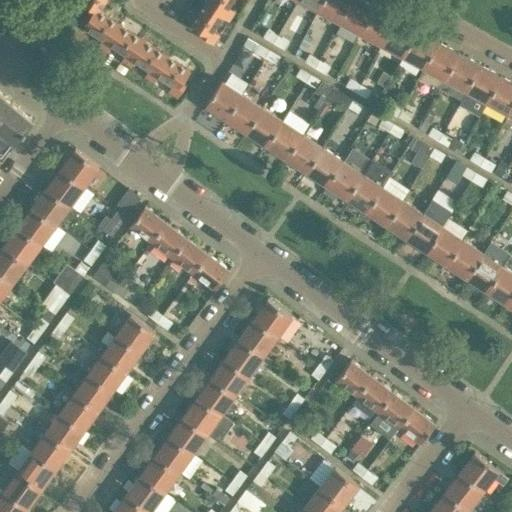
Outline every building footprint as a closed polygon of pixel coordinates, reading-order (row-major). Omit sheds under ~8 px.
[(86,2),(94,8),(99,10),(105,0),(74,0),(83,5),(86,2)] [(210,0),(206,0),(192,22),(204,30),(202,34),(213,42),(218,33),(212,29),(213,27),(222,14),(221,13),(223,9),(210,0)] [(210,0),(223,9),(221,13),(222,14),(228,18),(233,9),(227,5),(230,0),(210,0)] [(303,0),(319,8),(323,0),(303,0)] [(323,0),(319,8),(340,20),(350,0),(323,0)] [(365,0),(350,0),(340,20),(361,31),(375,5),(365,0)] [(375,5),(361,31),(382,43),(396,17),(375,5)] [(118,23),(99,10),(94,8),(84,23),(104,36),(100,43),(107,48),(112,41),(108,39),(118,23)] [(396,17),(382,43),(403,54),(417,28),(396,17)] [(142,38),(118,23),(108,39),(112,41),(127,51),(122,59),(131,65),(136,57),(132,54),(142,38)] [(262,36),(273,43),(278,34),(267,28),(262,36)] [(417,28),(403,54),(424,66),(438,40),(417,28)] [(278,34),(273,43),(283,48),(288,41),(278,34)] [(305,34),(300,43),(306,46),(311,37),(305,34)] [(155,70),(165,54),(142,38),(132,54),(136,57),(151,67),(146,74),(154,79),(159,72),(155,70)] [(424,66),(419,76),(440,87),(445,77),(459,51),(438,40),(424,66)] [(258,43),(254,51),(265,57),(269,49),(258,43)] [(269,49),(265,57),(275,63),(280,55),(269,49)] [(445,77),(440,87),(460,98),(466,88),(466,89),(480,63),(459,51),(445,77)] [(304,61),(315,68),(320,59),(309,53),(304,61)] [(190,70),(165,54),(155,70),(159,72),(175,83),(170,90),(178,96),(186,83),(182,81),(190,70)] [(320,59),(315,68),(325,74),(330,65),(320,59)] [(121,62),(117,67),(125,73),(129,67),(121,62)] [(480,63),(466,89),(487,100),(502,74),(480,63)] [(306,82),(311,73),(300,67),(295,76),(306,82)] [(321,80),(311,73),(306,82),(317,88),(321,80)] [(511,80),(502,74),(487,100),(509,112),(511,105),(511,80)] [(345,85),(356,92),(361,83),(350,77),(345,85)] [(221,78),(205,102),(226,116),(242,92),(221,78)] [(361,83),(356,92),(366,98),(372,90),(361,83)] [(0,89),(0,114),(12,100),(0,89)] [(336,100),(347,106),(352,98),(341,91),(336,100)] [(242,92),(226,116),(246,129),(262,105),(242,92)] [(391,101),(386,110),(396,116),(401,107),(404,103),(395,97),(392,102),(391,101)] [(363,104),(352,98),(347,106),(357,112),(363,104)] [(0,114),(0,158),(15,140),(34,117),(12,100),(0,114)] [(262,105),(246,129),(266,143),(282,118),(262,105)] [(401,107),(396,116),(408,122),(412,114),(401,107)] [(427,113),(422,120),(418,128),(424,132),(434,116),(427,113)] [(378,124),(388,131),(394,122),(383,116),(378,124)] [(282,118),(266,143),(286,156),(302,132),(282,118)] [(404,129),(394,122),(388,131),(399,138),(404,129)] [(427,134),(438,141),(443,132),(432,126),(427,134)] [(302,132),(286,156),(306,169),(322,145),(302,132)] [(443,132),(438,141),(449,147),(454,138),(443,132)] [(424,141),(416,154),(425,160),(428,155),(433,146),(424,141)] [(322,145),(306,169),(326,182),(342,158),(322,145)] [(74,146),(59,166),(84,185),(99,165),(74,146)] [(433,146),(428,155),(440,161),(445,153),(433,146)] [(474,151),(469,159),(478,164),(483,156),(474,151)] [(363,172),(347,196),(367,209),(383,185),(389,175),(393,169),(372,156),(363,172)] [(483,156),(478,164),(490,171),(495,163),(483,156)] [(342,158),(326,182),(347,196),(363,172),(342,158)] [(465,165),(454,158),(444,176),(455,182),(460,173),(465,165)] [(501,158),(494,170),(500,174),(507,162),(501,158)] [(460,173),(471,180),(476,171),(465,165),(460,173)] [(59,166),(45,186),(70,204),(84,185),(59,166)] [(487,177),(476,171),(471,180),(481,186),(487,177)] [(383,185),(367,209),(387,222),(403,198),(383,185)] [(45,186),(30,205),(55,223),(70,204),(45,186)] [(114,206),(119,210),(126,216),(140,196),(129,187),(114,206)] [(441,189),(435,197),(453,208),(458,200),(441,189)] [(501,198),(511,204),(511,192),(507,190),(501,198)] [(423,211),(407,235),(427,249),(443,225),(442,224),(451,210),(432,197),(423,211)] [(403,198),(387,222),(407,235),(423,211),(403,198)] [(129,223),(151,240),(165,220),(144,204),(129,223)] [(30,205),(16,224),(41,243),(55,223),(30,205)] [(119,226),(126,216),(119,210),(111,220),(119,226)] [(151,240),(172,255),(186,236),(165,220),(151,240)] [(16,224),(2,244),(27,262),(41,243),(16,224)] [(443,225),(427,249),(447,262),(463,238),(443,225)] [(172,255),(192,271),(207,252),(186,236),(172,255)] [(463,238),(447,262),(467,275),(483,251),(463,238)] [(90,249),(98,255),(105,245),(97,239),(90,249)] [(2,244),(0,246),(0,272),(12,281),(27,262),(2,244)] [(91,264),(98,255),(90,249),(83,259),(91,264)] [(483,251),(467,275),(487,288),(503,264),(483,251)] [(228,268),(207,252),(192,271),(214,287),(228,268)] [(61,288),(69,294),(76,284),(84,274),(75,267),(66,260),(52,279),(62,287),(61,288)] [(511,270),(503,264),(487,288),(507,302),(511,294),(511,270)] [(0,272),(0,297),(12,281),(0,272)] [(103,284),(112,290),(118,283),(109,276),(103,284)] [(88,281),(80,292),(88,297),(96,287),(88,281)] [(129,291),(118,283),(112,290),(124,298),(129,291)] [(62,304),(69,294),(61,288),(54,298),(62,304)] [(253,316),(278,333),(292,313),(268,296),(253,316)] [(32,324),(34,325),(33,326),(41,332),(48,322),(47,322),(55,312),(46,305),(32,324)] [(146,314),(156,322),(162,314),(152,307),(146,314)] [(66,311),(59,321),(67,327),(74,317),(66,311)] [(130,313),(116,333),(140,350),(154,330),(130,313)] [(162,314),(156,322),(167,329),(172,322),(162,314)] [(264,353),(278,333),(253,316),(239,335),(264,353)] [(59,337),(67,327),(59,321),(51,331),(59,337)] [(34,342),(41,332),(33,326),(26,336),(34,342)] [(102,352),(126,370),(140,350),(116,333),(102,352)] [(239,335),(225,355),(250,373),(264,353),(239,335)] [(27,352),(18,345),(4,365),(5,366),(13,371),(27,352)] [(38,350),(30,360),(38,366),(45,356),(38,350)] [(102,352),(88,372),(112,389),(126,370),(102,352)] [(318,362),(326,368),(333,358),(325,354),(318,362)] [(225,355),(211,374),(235,392),(250,373),(225,355)] [(351,358),(336,378),(357,394),(372,374),(351,358)] [(31,375),(38,366),(30,360),(23,370),(31,376),(31,375)] [(318,379),(326,368),(318,362),(310,373),(318,379)] [(0,376),(6,381),(13,371),(5,366),(0,371),(0,376)] [(87,372),(74,391),(98,409),(112,389),(88,372),(87,372)] [(221,412),(235,392),(211,374),(197,394),(221,412)] [(372,374),(357,394),(378,410),(393,390),(372,374)] [(9,389),(2,399),(10,404),(17,394),(9,389)] [(378,410),(368,423),(389,438),(399,425),(414,405),(393,390),(378,410)] [(74,391),(60,411),(84,428),(98,409),(74,391)] [(296,408),(304,398),(296,393),(289,402),(296,408)] [(233,420),(221,412),(197,394),(183,414),(207,431),(219,440),(233,420)] [(0,411),(3,414),(10,404),(2,399),(0,401),(0,411)] [(289,418),(296,408),(289,402),(281,412),(289,418)] [(414,405),(399,425),(420,441),(435,421),(414,405)] [(60,411),(46,430),(70,448),(84,428),(60,411)] [(8,421),(0,414),(0,425),(3,428),(8,421)] [(183,414),(169,433),(193,451),(207,431),(183,414)] [(316,429),(310,437),(320,445),(326,437),(316,429)] [(46,430),(32,450),(56,467),(70,448),(46,430)] [(288,430),(281,441),(274,450),(280,455),(288,445),(289,446),(297,436),(288,430)] [(268,431),(260,441),(268,447),(275,436),(268,431)] [(169,433),(155,453),(179,470),(193,451),(169,433)] [(354,446),(361,452),(363,453),(372,441),(363,434),(354,446)] [(326,437),(320,445),(330,452),(336,445),(326,437)] [(261,456),(268,447),(260,441),(253,450),(261,456)] [(32,450),(18,469),(42,487),(56,467),(32,450)] [(475,450),(460,470),(484,488),(493,476),(503,484),(508,477),(498,469),(499,469),(475,450)] [(155,453),(141,472),(165,490),(179,470),(155,453)] [(267,459),(258,471),(266,477),(275,466),(274,465),(275,465),(267,459)] [(352,469),(361,476),(367,468),(357,461),(352,469)] [(333,465),(318,485),(343,503),(358,484),(333,465)] [(378,476),(367,468),(361,476),(371,483),(378,476)] [(18,469),(4,489),(28,506),(42,487),(18,469)] [(238,469),(231,479),(239,485),(247,475),(238,469)] [(460,470),(445,489),(469,507),(484,488),(460,470)] [(266,477),(258,471),(252,479),(260,485),(266,477)] [(141,472),(127,492),(151,510),(165,490),(141,472)] [(232,494),(239,485),(231,479),(224,489),(232,494)] [(318,485),(304,504),(314,511),(336,511),(343,503),(318,485)] [(224,503),(229,497),(216,487),(211,494),(224,503)] [(246,487),(231,508),(235,511),(239,511),(245,505),(254,511),(258,511),(266,503),(246,487)] [(4,489),(0,493),(0,511),(23,511),(28,506),(4,489)] [(445,489),(431,508),(436,511),(465,511),(469,507),(445,489)] [(112,511),(113,511),(154,511),(151,510),(127,492),(112,511)]
